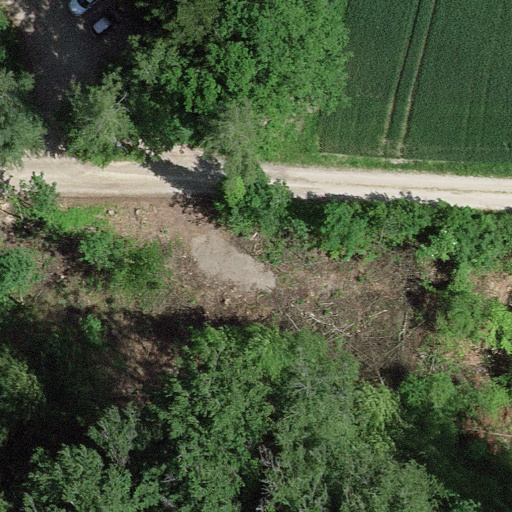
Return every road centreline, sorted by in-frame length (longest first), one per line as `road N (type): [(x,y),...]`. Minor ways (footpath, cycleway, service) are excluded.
road 1 (track): [(511,188),(162,169),(0,174)]
road 2 (track): [(162,169),(24,0)]
